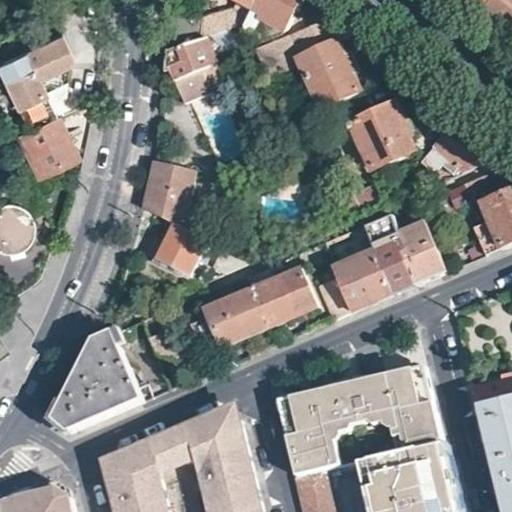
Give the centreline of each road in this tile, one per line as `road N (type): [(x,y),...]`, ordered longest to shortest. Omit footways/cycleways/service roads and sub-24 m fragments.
road 1 (tertiary): [(12,425),(49,360),(97,243),(126,139),(144,0)]
road 2 (residential): [(432,301),(482,511)]
road 3 (residential): [(248,383),(432,301)]
road 4 (residential): [(77,456),(248,383)]
road 5 (tertiary): [(511,97),(396,0)]
road 6 (residential): [(248,383),(283,511)]
